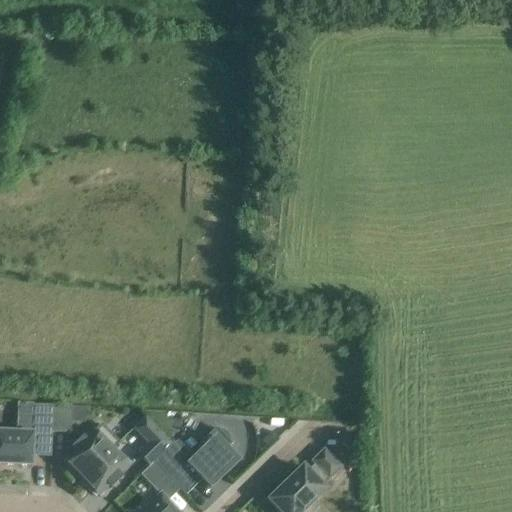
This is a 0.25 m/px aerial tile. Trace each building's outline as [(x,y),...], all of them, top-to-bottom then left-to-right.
[(71,408),(52,407),(52,409),(51,434),(70,435),(71,408)] [(0,434),(0,466),(31,468),(32,456),(50,457),(51,434),(52,409),(34,408),(32,436),(0,434)] [(136,454),(149,468),(172,446),(145,419),(133,431),(146,444),(136,454)] [(67,470),(79,482),(112,452),(119,445),(101,427),(85,443),(83,440),(72,450),(75,453),(65,463),(70,468),(67,470)] [(210,489),(237,463),(226,451),(231,446),(216,430),(202,444),(206,448),(193,461),(186,453),(179,459),(170,448),(153,465),(172,485),(184,497),(201,481),(210,489)] [(272,433),(261,443),(267,449),(277,439),(272,433)] [(128,469),(112,452),(79,482),(91,495),(93,492),(98,497),(108,487),(111,490),(121,480),(119,477),(128,469)] [(276,511),(316,511),(319,509),(313,504),(325,492),(319,486),(326,479),(329,481),(340,470),(323,452),(312,464),(315,467),(307,475),(302,469),(268,503),(276,511)] [(152,465),(140,477),(151,489),(160,497),(172,485),(163,477),(152,465)] [(144,511),(175,511),(160,497),(144,511)]
